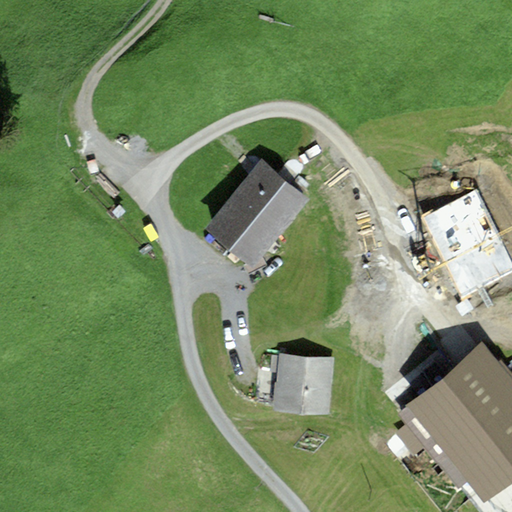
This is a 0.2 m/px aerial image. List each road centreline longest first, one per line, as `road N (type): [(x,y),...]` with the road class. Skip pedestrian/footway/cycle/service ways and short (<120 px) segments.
road 1 (track): [(144,185),(201,140),(259,116),(304,112),(345,144),(369,178),(413,281),(445,331)]
road 2 (track): [(299,511),(211,412),(144,185)]
road 3 (track): [(144,185),(86,128),(82,111),(89,82),(167,0)]
road 4 (track): [(180,290),(192,275),(210,271),(228,280),(248,370)]
